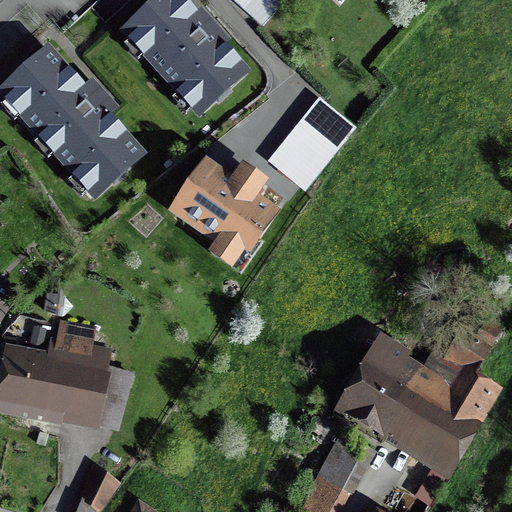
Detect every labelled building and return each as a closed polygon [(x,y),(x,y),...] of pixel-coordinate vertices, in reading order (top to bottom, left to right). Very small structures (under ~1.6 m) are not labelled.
[(245,73),(179,0),(161,0),(154,7),(152,4),(141,14),(143,17),(126,32),(199,114),(217,99),(219,101),(230,91),(228,89),(245,73)] [(239,0),(263,22),(283,0),(239,0)] [(320,47),(331,37),(323,30),(313,40),(320,47)] [(101,113),(48,52),(31,67),(29,64),(17,75),(19,77),(2,93),(95,197),(112,182),(114,184),(126,174),(124,171),(141,156),(101,113)] [(354,129),(323,103),(274,164),(305,190),(354,129)] [(242,255),(272,214),(252,200),(264,183),(243,169),(231,185),(207,168),(178,210),(242,255)] [(0,400),(116,425),(132,375),(106,369),(109,351),(90,347),(94,330),(61,323),(53,366),(14,359),(11,374),(0,371),(0,400)] [(351,406),(451,465),(498,387),(477,373),(491,347),(466,333),(459,344),(446,337),(437,352),(451,360),(444,370),(456,377),(452,384),(458,388),(453,396),(435,389),(400,368),(407,358),(387,346),(351,406)] [(330,511),(358,464),(364,467),(372,452),(345,437),(302,511),(330,511)] [(77,511),(98,511),(119,485),(95,466),(77,511)] [(417,495),(432,501),(442,476),(427,470),(417,495)]
